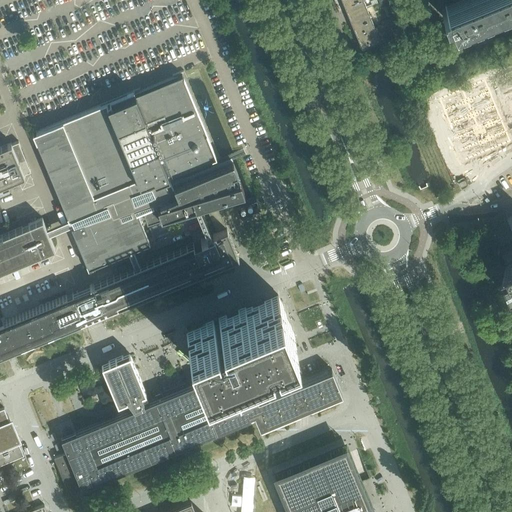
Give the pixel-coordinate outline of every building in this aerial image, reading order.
[(354,19),(350,20),(356,35),(375,27),(363,0),(342,0),(346,9),(350,7),(354,19)] [(511,0),(453,0),(453,1),(449,4),(448,5),(446,5),(445,5),(446,7),(441,9),(445,18),(449,16),(451,20),(449,21),(450,24),(452,23),(453,26),(467,20),(469,25),(511,6),(511,0)] [(396,15),(387,19),(389,24),(398,20),(396,15)] [(375,27),(356,35),(361,47),(380,39),(375,27)] [(77,239),(76,240),(78,246),(77,247),(80,253),(81,253),(87,267),(94,264),(126,251),(129,250),(136,266),(139,265),(132,249),(136,247),(150,241),(141,220),(146,218),(147,221),(154,219),(193,206),(195,206),(200,204),(201,203),(214,199),(216,198),(218,198),(220,197),(221,197),(228,194),(235,192),(239,191),(244,189),(243,188),(240,178),(237,179),(235,180),(232,172),(234,171),(237,170),(233,159),(226,162),(222,164),(220,164),(218,165),(206,170),(173,184),(169,174),(211,156),(212,157),(216,155),(182,73),(141,90),(140,88),(87,110),(36,131),(32,132),(68,219),(56,224),(46,228),(48,234),(58,230),(71,224),(77,239)] [(484,81),(439,100),(464,161),(510,142),(484,81)] [(0,354),(5,353),(5,352),(13,348),(14,349),(85,320),(93,316),(102,313),(91,285),(82,289),(74,292),(69,294),(0,322),(0,267),(53,246),(48,234),(46,228),(42,218),(35,221),(0,235),(0,184),(24,175),(24,173),(27,172),(31,170),(18,140),(11,143),(11,142),(0,146),(0,354)] [(239,191),(235,192),(239,203),(243,201),(239,191)] [(256,197),(237,205),(238,208),(240,213),(259,206),(256,197)] [(207,237),(201,239),(201,240),(194,243),(194,242),(184,246),(147,262),(139,265),(136,266),(110,277),(107,278),(90,285),(91,285),(102,313),(106,311),(189,277),(201,272),(205,280),(213,277),(229,270),(229,271),(230,271),(230,272),(231,272),(232,272),(233,272),(234,272),(234,271),(235,271),(235,270),(235,269),(235,268),(236,267),(232,259),(239,256),(236,250),(235,248),(230,234),(227,228),(213,234),(214,235),(213,235),(200,204),(195,206),(208,237),(207,237)] [(511,249),(503,253),(504,254),(507,262),(507,263),(509,267),(511,274),(511,249)] [(243,355),(254,350),(269,344),(268,342),(273,340),(274,342),(294,334),(278,294),(238,310),(226,315),(218,318),(219,320),(217,322),(214,323),(213,320),(186,331),(187,332),(187,333),(203,371),(206,370),(222,363),(231,360),(243,355)] [(309,407),(342,393),(332,368),(299,382),(299,383),(290,387),(290,386),(258,399),(257,397),(252,383),(249,376),(236,381),(230,367),(224,369),(222,363),(206,370),(209,376),(197,381),(196,379),(162,393),(161,392),(155,394),(156,398),(145,403),(143,398),(148,396),(145,391),(146,391),(131,355),(130,352),(123,355),(108,361),(101,364),(117,403),(120,401),(122,406),(127,404),(129,409),(120,413),(113,416),(76,431),(75,429),(74,430),(75,432),(72,433),(70,430),(67,431),(65,432),(66,435),(63,437),(62,435),(61,435),(62,437),(61,437),(65,445),(66,448),(67,451),(66,451),(56,456),(54,456),(54,457),(55,457),(70,493),(77,490),(83,488),(83,487),(82,485),(236,421),(236,422),(250,416),(250,415),(254,414),(260,428),(300,411),(300,410),(309,406),(309,407)] [(0,511),(47,511),(44,504),(24,511),(0,511),(0,463),(24,454),(18,440),(16,441),(8,422),(10,421),(4,407),(0,408),(0,511)] [(345,447),(279,475),(294,511),(372,511),(358,478),(345,447)] [(9,498),(4,500),(5,504),(6,504),(14,501),(11,494),(8,495),(9,498)] [(195,511),(191,501),(190,501),(191,502),(166,511),(195,511)]
